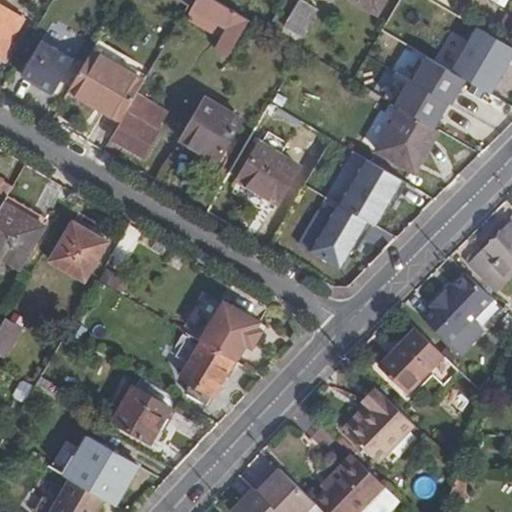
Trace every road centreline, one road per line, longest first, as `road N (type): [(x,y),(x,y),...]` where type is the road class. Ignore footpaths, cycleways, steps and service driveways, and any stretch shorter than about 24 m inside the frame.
road 1 (residential): [(0,123),(344,325)]
road 2 (tertiary): [(344,325),(170,511)]
road 3 (tertiary): [(511,158),(344,325)]
